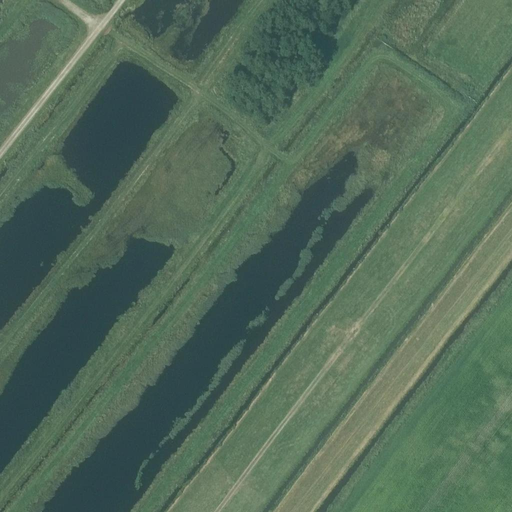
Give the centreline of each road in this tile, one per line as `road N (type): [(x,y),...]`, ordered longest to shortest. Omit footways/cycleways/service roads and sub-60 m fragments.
road 1 (track): [(99,26),(266,146),(213,228)]
road 2 (track): [(121,0),(0,153)]
road 3 (track): [(511,392),(419,511)]
